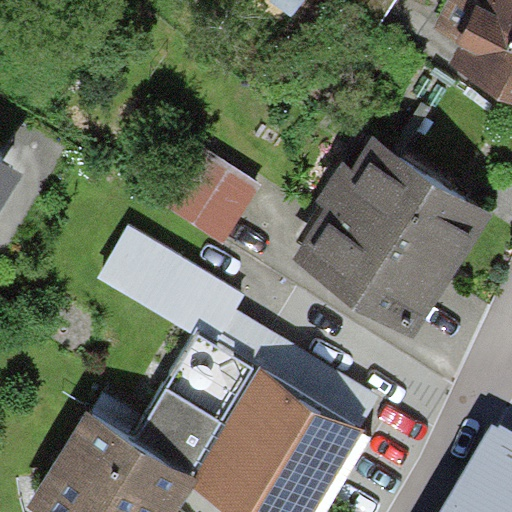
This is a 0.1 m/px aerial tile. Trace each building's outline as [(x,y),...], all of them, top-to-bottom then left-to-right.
[(321,0),(371,32),(391,0),(321,0)] [(511,0),(481,0),(448,65),(511,98),(511,0)] [(405,334),(485,206),(360,128),(280,256),(405,334)] [(253,180),(188,136),(148,196),(213,240),(253,180)] [(0,175),(9,160),(0,155),(0,175)] [(254,358),(353,420),(372,389),(231,304),(240,290),(159,241),(156,246),(117,222),(93,262),(254,358)] [(353,420),(254,358),(182,476),(240,511),(312,511),(364,427),(353,420)] [(188,466),(128,430),(77,399),(19,495),(46,511),(159,511),(182,476),(188,466)] [(511,511),(511,460),(480,442),(438,511),(511,511)]
